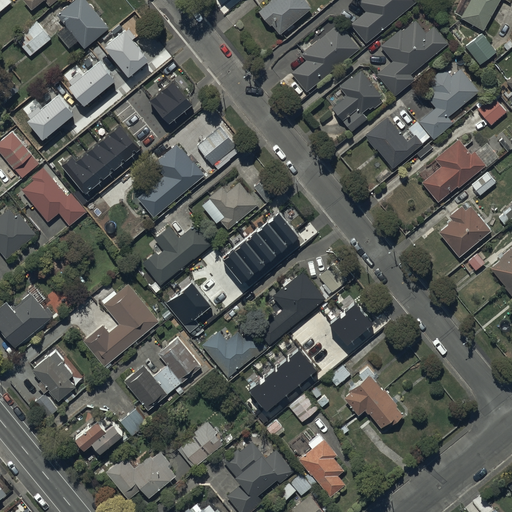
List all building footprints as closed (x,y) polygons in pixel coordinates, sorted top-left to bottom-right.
[(0,14),(14,3),(11,0),(0,0),(0,17),(0,16),(0,14)] [(60,0),(25,0),(34,11),(47,0),(52,6),(60,0)] [(85,48),(110,28),(86,0),(74,0),(57,14),(85,48)] [(310,3),(307,0),(265,0),(257,7),(269,21),(271,20),(279,29),(310,3)] [(412,0),(358,0),(365,8),(350,21),(365,39),(412,0)] [(496,0),(457,0),(453,8),(461,12),(460,13),(483,26),(496,0)] [(447,39),(433,22),(425,28),(415,17),(401,28),(399,26),(379,42),(392,57),(376,70),(394,92),(415,75),(410,69),(447,39)] [(358,45),(337,19),(300,50),(306,57),(291,68),(306,87),(358,45)] [(52,39),(37,21),(16,38),(31,56),(52,39)] [(495,48),(481,30),(465,42),(479,61),(495,48)] [(116,44),(79,74),(93,91),(94,90),(99,95),(137,63),(122,45),(119,47),(116,44)] [(511,64),(511,51),(501,65),(507,70),(511,64)] [(478,87),(460,64),(451,71),(448,68),(439,67),(419,84),(435,104),(418,117),(433,135),(453,120),(447,112),(478,87)] [(381,91),(359,66),(351,72),(351,71),(338,81),(345,90),(342,93),(342,94),(331,103),(351,128),(366,115),(360,108),(368,102),(369,105),(372,102),(374,104),(382,98),(378,94),(381,91)] [(0,90),(5,97),(19,86),(6,70),(0,75),(0,90)] [(35,95),(42,105),(58,92),(50,82),(35,95)] [(170,97),(160,84),(124,112),(135,127),(140,123),(151,138),(159,133),(155,128),(177,112),(167,99),(170,97)] [(500,94),(494,87),(476,102),(478,105),(477,105),(490,121),(505,108),(497,97),(500,94)] [(429,133),(416,118),(407,125),(408,126),(402,131),(386,112),(365,130),(367,132),(365,134),(374,145),(376,144),(393,164),(413,147),(420,155),(432,145),(425,137),(429,133)] [(221,122),(197,142),(213,161),(237,141),(221,122)] [(97,123),(82,135),(91,146),(106,133),(97,123)] [(12,127),(0,137),(0,148),(14,166),(15,165),(22,174),(39,160),(12,127)] [(134,133),(121,144),(133,158),(146,147),(134,133)] [(484,161),(473,146),(470,149),(458,134),(434,154),(440,161),(421,177),(437,197),(456,181),(457,183),(484,161)] [(181,145),(177,139),(154,159),(164,171),(138,194),(154,213),(205,170),(194,157),(194,158),(182,144),(181,145)] [(44,163),(31,173),(33,176),(21,186),(48,218),(59,209),(70,222),(87,208),(71,189),(69,191),(50,167),(48,169),(44,163)] [(487,169),(471,181),(479,191),(495,179),(487,169)] [(253,184),(266,199),(276,192),(263,176),(253,184)] [(222,182),(209,193),(225,213),(221,216),(228,224),(257,201),(256,199),(257,198),(249,188),(248,189),(238,178),(227,187),(222,182)] [(99,190),(84,202),(103,227),(109,222),(103,214),(105,212),(104,210),(110,205),(99,190)] [(490,226),(469,201),(464,205),(460,200),(448,210),(452,215),(438,227),(458,252),(490,226)] [(0,247),(6,255),(36,231),(19,210),(16,213),(9,205),(0,213),(0,247)] [(287,241),(265,215),(232,242),(240,252),(241,251),(256,270),(270,260),(267,256),(271,253),(270,252),(276,247),(278,248),(287,241)] [(156,248),(142,260),(160,281),(193,254),(193,255),(211,241),(195,221),(179,234),(170,222),(154,235),(164,247),(158,251),(156,248)] [(511,244),(511,243),(498,255),(499,256),(490,264),(504,281),(504,282),(511,292),(511,244)] [(206,251),(190,265),(205,281),(220,268),(206,251)] [(333,260),(318,272),(331,289),(346,276),(333,260)] [(252,275),(242,263),(227,276),(236,288),(252,275)] [(302,266),(272,291),(283,304),(256,325),(267,338),(295,315),(296,316),(324,293),(302,266)] [(108,329),(102,322),(83,337),(104,363),(159,317),(128,280),(103,301),(119,320),(108,329)] [(15,303),(6,293),(0,298),(0,323),(15,342),(53,311),(47,304),(45,305),(32,290),(31,289),(21,296),(22,297),(15,303)] [(348,327),(337,313),(325,323),(321,318),(304,332),(309,338),(302,344),(306,349),(299,354),(310,368),(318,361),(319,362),(321,361),(327,367),(340,356),(335,350),(357,332),(350,325),(348,327)] [(226,336),(218,327),(201,341),(228,373),(254,352),(255,354),(266,344),(255,331),(254,332),(251,328),(243,334),(237,327),(226,336)] [(201,363),(176,333),(157,349),(167,361),(153,373),(143,361),(124,377),(148,406),(201,363)] [(49,349),(31,364),(41,376),(36,380),(43,388),(48,384),(57,395),(74,381),(68,373),(72,370),(62,358),(63,357),(55,347),(50,351),(49,349)] [(336,383),(350,371),(342,362),(328,374),(336,383)] [(268,390),(247,364),(229,379),(250,404),(268,390)] [(369,370),(347,387),(348,389),(343,393),(358,411),(364,406),(367,409),(368,408),(380,423),(387,417),(389,421),(402,410),(395,402),(397,400),(384,385),(383,386),(369,370)] [(44,390),(34,398),(47,414),(57,406),(44,390)] [(289,404),(301,418),(318,405),(306,390),(289,404)] [(136,405),(120,418),(131,432),(147,419),(136,405)] [(96,414),(73,431),(85,446),(93,439),(101,449),(124,431),(112,417),(104,424),(96,414)] [(284,427),(274,416),(264,425),(274,435),(284,427)] [(180,443),(195,462),(224,438),(207,418),(193,429),(195,431),(180,443)] [(323,434),(298,455),(310,471),(311,470),(330,492),(344,480),(337,471),(343,466),(332,453),(336,450),(323,434)] [(237,446),(223,457),(242,480),(227,493),(242,511),(244,511),(262,497),(257,491),(276,475),(280,479),(294,467),(276,445),(266,453),(261,447),(260,448),(252,438),(239,448),(237,446)] [(175,472),(167,462),(169,459),(159,448),(151,454),(149,452),(134,464),(123,452),(105,467),(128,495),(141,485),(148,493),(175,472)] [(206,461),(195,471),(200,477),(211,467),(206,461)] [(288,477),(301,492),(312,483),(299,468),(288,477)] [(235,480),(225,469),(219,474),(230,485),(235,480)] [(192,473),(181,483),(186,489),(198,479),(192,473)] [(226,489),(217,478),(211,483),(220,494),(226,489)] [(177,486),(166,495),(171,501),(182,492),(177,486)] [(283,511),(282,511),(326,511),(309,490),(283,511)] [(187,505),(178,511),(207,511),(197,499),(188,506),(187,505)]
